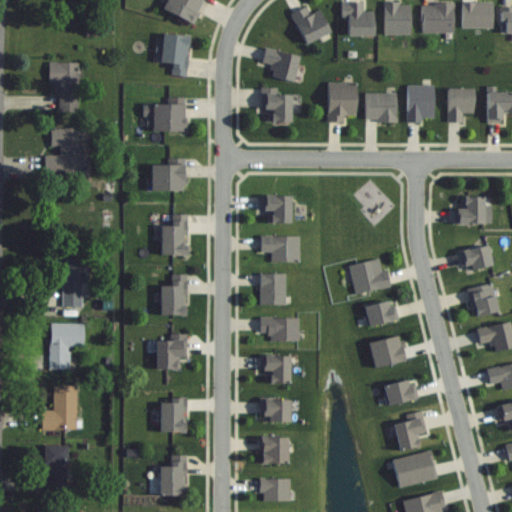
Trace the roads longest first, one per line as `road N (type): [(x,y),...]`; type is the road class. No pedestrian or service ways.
road 1 (residential): [(221,511),(226,43),(245,0)]
road 2 (residential): [(485,511),(417,243),(416,156)]
road 3 (residential): [(225,157),(511,155)]
